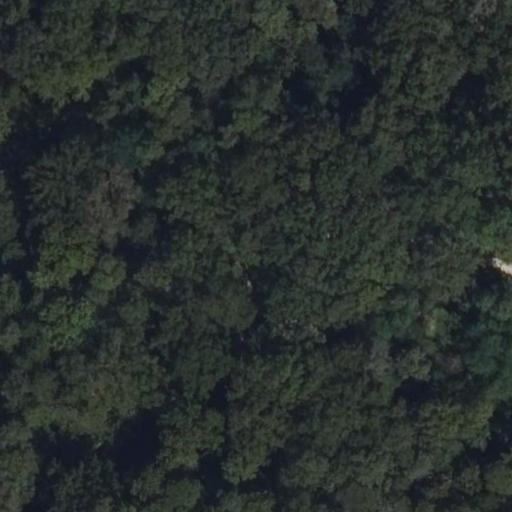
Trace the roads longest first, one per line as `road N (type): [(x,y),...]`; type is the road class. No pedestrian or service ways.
road 1 (track): [(0,97),(157,180),(388,197)]
road 2 (track): [(388,197),(252,360),(153,511)]
road 3 (track): [(388,197),(511,264)]
